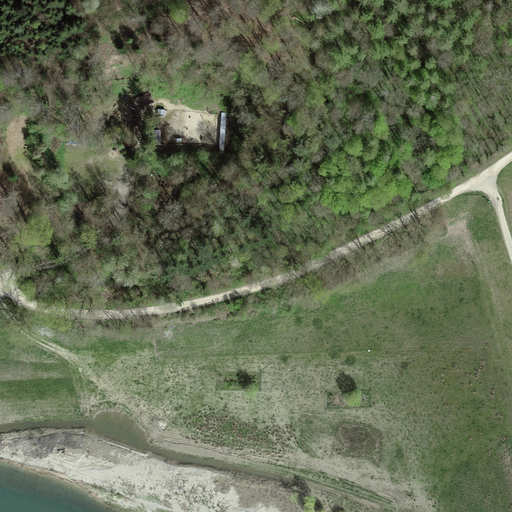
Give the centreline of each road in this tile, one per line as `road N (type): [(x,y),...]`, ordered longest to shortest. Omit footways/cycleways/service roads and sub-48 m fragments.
road 1 (track): [(0,291),(63,311),(123,311),(182,308),(258,290),(484,174)]
road 2 (track): [(3,294),(103,218),(127,164),(132,111)]
